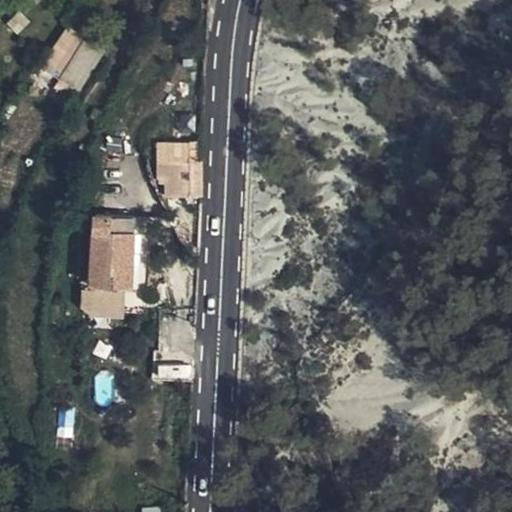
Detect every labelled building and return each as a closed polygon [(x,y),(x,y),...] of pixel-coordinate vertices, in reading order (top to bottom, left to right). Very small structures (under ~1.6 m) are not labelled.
[(38,70),(79,93),(104,51),(63,28),(38,70)] [(203,194),(204,162),(187,161),(186,193),(203,194)] [(162,219),(177,212),(167,189),(152,197),(162,219)] [(95,278),(135,282),(140,225),(149,226),(150,213),(101,207),(95,278)] [(57,437),(73,438),(74,409),(58,408),(57,437)]
